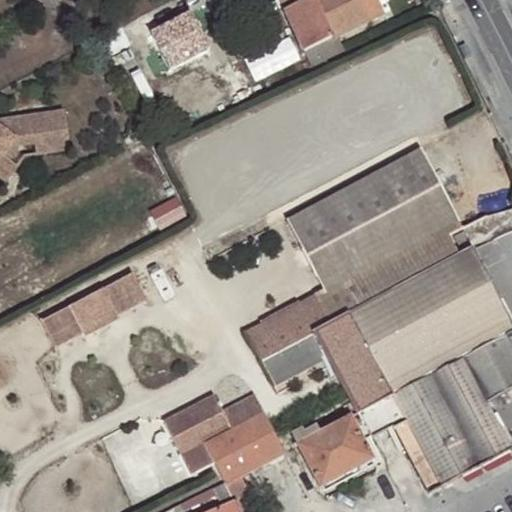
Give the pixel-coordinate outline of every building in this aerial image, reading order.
[(278,0),(284,11),(307,0),(278,0)] [(307,0),(284,11),(305,52),(337,36),(383,13),(376,0),(307,0)] [(292,34),(244,55),(256,81),(303,61),(292,34)] [(312,69),(345,53),(337,36),(305,52),(312,69)] [(36,136),(37,146),(38,157),(72,151),(65,113),(0,125),(0,182),(7,187),(20,168),(12,161),(5,155),(16,140),(36,136)] [(37,146),(36,136),(16,140),(5,155),(12,161),(19,151),(20,148),(27,147),(37,146)] [(423,151),(289,222),(328,297),(463,227),(423,151)] [(158,225),(183,217),(178,201),(153,209),(158,225)] [(351,323),(466,263),(455,242),(468,236),(463,227),(328,297),(319,300),(336,333),(351,323)] [(505,345),(511,341),(511,321),(477,256),(466,263),(351,323),(397,405),(505,345)] [(45,323),(54,339),(82,324),(87,334),(123,316),(117,306),(145,291),(137,275),(45,323)] [(117,306),(123,316),(151,301),(145,291),(117,306)] [(336,333),(319,300),(248,336),(265,369),(317,342),(336,333)] [(364,423),(397,405),(351,323),(336,333),(317,342),(364,423)] [(82,324),(54,339),(59,349),(87,334),(82,324)] [(394,434),(432,503),(511,458),(511,452),(488,409),(511,395),(511,357),(505,345),(397,405),(408,426),(394,434)] [(232,428),(262,413),(256,400),(224,416),(215,400),(185,415),(203,451),(206,449),(203,443),(232,428)] [(408,426),(397,405),(364,423),(375,444),(394,434),(408,426)] [(232,428),(256,471),(284,456),(284,455),(262,413),(232,428)] [(291,436),(297,448),(320,489),(373,460),(352,417),(320,434),(316,427),(304,434),(302,431),(291,436)] [(206,449),(226,487),(232,499),(248,491),(241,478),(256,471),(232,428),(203,443),(206,449)] [(209,511),(239,511),(235,501),(234,501),(209,511)]
